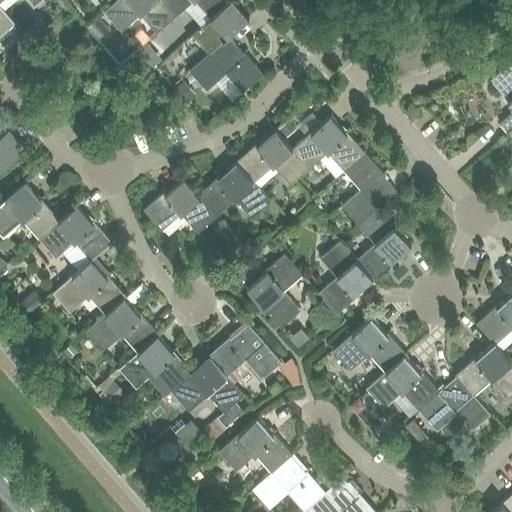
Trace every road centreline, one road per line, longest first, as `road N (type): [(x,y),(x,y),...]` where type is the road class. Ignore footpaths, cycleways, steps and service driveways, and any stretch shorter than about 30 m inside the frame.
road 1 (residential): [(107,172),(236,130),(325,38)]
road 2 (residential): [(188,307),(143,258),(107,172)]
road 3 (residential): [(511,35),(432,79),(375,99)]
road 4 (residential): [(318,422),(371,470),(444,499)]
road 5 (residential): [(475,210),(375,99)]
road 6 (residential): [(107,172),(61,153),(12,90)]
